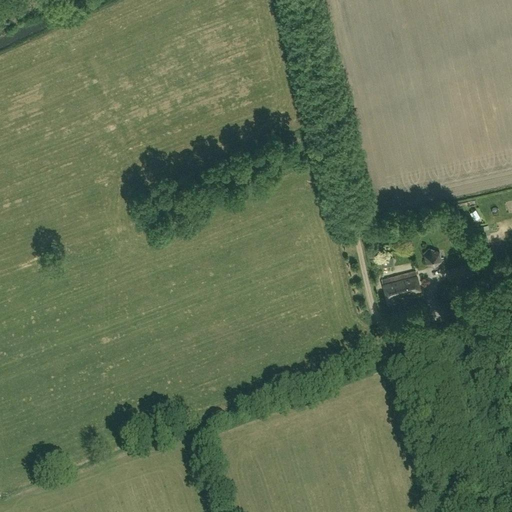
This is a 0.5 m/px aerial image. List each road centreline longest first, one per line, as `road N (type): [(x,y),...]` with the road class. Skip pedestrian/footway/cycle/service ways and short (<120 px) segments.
road 1 (track): [(300,0),(372,300),(381,317),(415,331)]
road 2 (tertiary): [(457,511),(415,358),(415,331),(511,285)]
